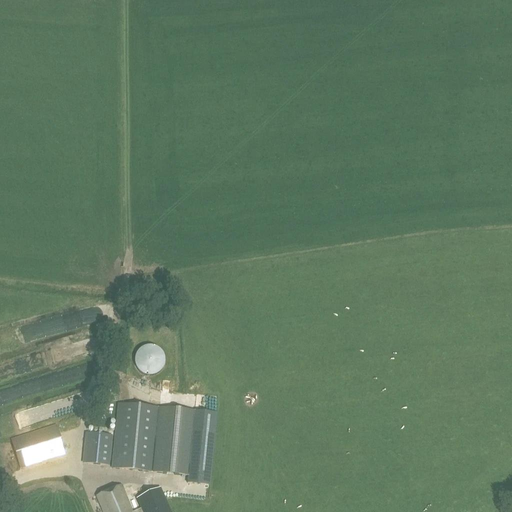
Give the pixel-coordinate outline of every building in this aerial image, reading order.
[(93,315),(27,330),(30,343),(87,330),(88,334),(97,332),(93,315)] [(154,376),(155,375),(157,375),(158,374),(159,373),(160,372),(161,371),(163,370),(163,368),(164,366),(165,365),(165,363),(165,361),(165,360),(165,359),(165,357),(164,356),(164,355),(163,354),(163,353),(162,352),(161,350),(159,349),(158,348),(156,347),(154,347),(153,346),(151,346),(149,346),(147,346),(146,347),(144,347),(142,348),(140,350),(139,351),(138,352),(137,354),(136,355),(136,357),(136,358),(135,358),(135,359),(135,361),(135,362),(135,363),(136,364),(136,365),(136,366),(136,367),(137,368),(138,369),(138,370),(139,372),(141,373),(142,374),(144,375),(146,375),(148,376),(150,376),(151,376),(153,376),(154,376)] [(44,357),(29,363),(32,371),(47,366),(44,357)] [(156,400),(165,399),(164,385),(155,386),(156,400)] [(113,469),(153,473),(160,409),(119,404),(113,469)] [(160,409),(153,473),(192,477),(198,413),(160,409)] [(66,455),(57,426),(12,440),(21,469),(66,455)] [(113,436),(86,433),(83,464),(110,467),(113,436)] [(132,511),(121,488),(97,498),(103,511),(168,511),(159,489),(137,498),(142,509),(134,511),(132,511)]
